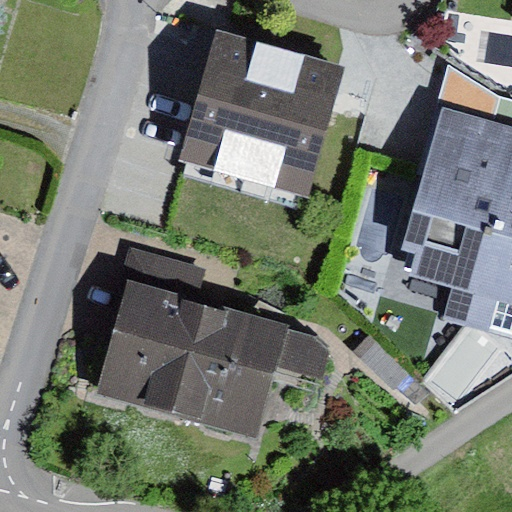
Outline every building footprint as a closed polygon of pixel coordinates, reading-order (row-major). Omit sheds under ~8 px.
[(344,66),(216,31),(181,159),(309,193),(344,66)] [(451,65),(442,99),(494,116),(499,97),(451,65)] [(468,291),(511,139),(511,126),(444,107),(402,251),(416,255),(410,274),(468,291)] [(511,139),(468,291),(460,321),(511,335),(511,139)] [(199,275),(126,256),(88,400),(249,442),(267,372),(312,384),(323,343),(190,308),(199,275)] [(371,336),(356,351),(396,389),(411,373),(371,336)]
